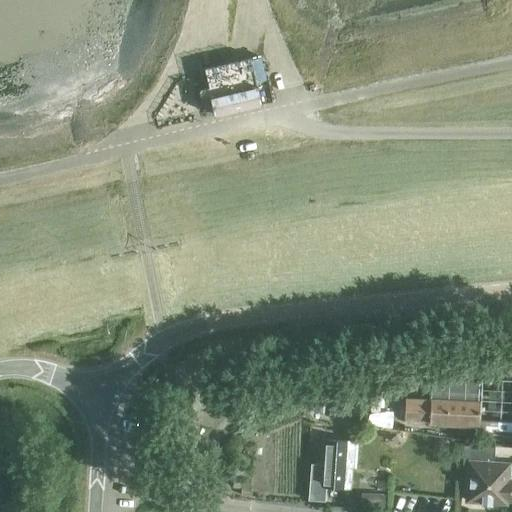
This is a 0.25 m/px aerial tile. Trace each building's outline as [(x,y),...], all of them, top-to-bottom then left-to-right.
[(251,56),(203,67),(208,86),(213,108),(213,110),(214,115),(262,103),(260,96),(257,82),(266,80),(261,56),(251,59),(251,56)] [(457,432),(477,433),(479,401),(430,399),(430,400),(405,399),(404,419),(429,421),(429,422),(458,424),(457,432)] [(386,414),(381,401),(364,408),(369,421),(386,414)] [(486,435),(510,437),(511,427),(487,426),(486,435)] [(325,439),(321,486),(344,487),(345,467),(356,467),(358,441),(325,439)] [(464,445),(463,464),(469,464),(466,500),(482,502),(491,503),(491,502),(506,503),(507,500),(511,500),(511,463),(494,462),(495,447),(464,445)] [(375,495),(375,484),(353,484),(353,496),(375,495)]
